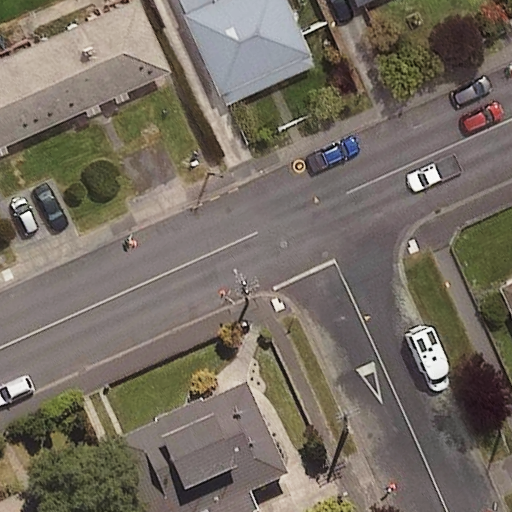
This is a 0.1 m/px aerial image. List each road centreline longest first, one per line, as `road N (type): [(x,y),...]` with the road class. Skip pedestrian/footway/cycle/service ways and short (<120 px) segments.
road 1 (secondary): [(0,349),(314,207)]
road 2 (residential): [(447,511),(314,207)]
road 3 (secondary): [(314,207),(511,118)]
